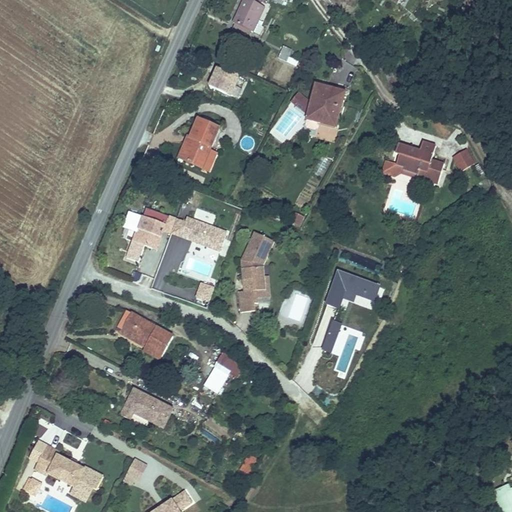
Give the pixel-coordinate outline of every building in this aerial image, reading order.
[(239,0),(234,10),(236,11),(251,19),(255,21),(260,12),(265,0),(239,0)] [(251,19),(236,11),(233,18),(248,25),(251,19)] [(266,15),(260,12),(255,21),(262,23),(266,15)] [(279,50),(288,54),(294,41),(285,37),(279,50)] [(392,82),(394,83),(399,79),(390,58),(381,48),(376,53),(384,61),(392,82)] [(213,70),(209,90),(231,95),(230,99),(241,102),(247,78),(231,74),(213,70)] [(305,112),(337,122),(348,85),(316,76),(310,95),(298,84),(289,94),(307,107),(305,112)] [(175,151),(202,163),(209,146),(219,121),(200,113),(192,130),(185,127),(175,151)] [(253,148),(253,139),(242,138),(242,148),(253,148)] [(447,158),(446,157),(434,154),(438,142),(426,138),(422,146),(405,140),(404,142),(400,153),(406,155),(404,163),(408,165),(407,168),(420,172),(418,176),(440,182),(447,158)] [(209,146),(202,163),(209,166),(216,149),(209,146)] [(469,149),(452,158),(460,173),(477,164),(469,149)] [(322,156),(314,172),(322,176),(330,160),(322,156)] [(169,237),(226,253),(232,231),(186,218),(185,221),(146,210),(144,217),(128,213),(124,228),(135,231),(132,243),(165,252),(169,237)] [(292,213),(289,224),(301,227),(304,216),(292,213)] [(246,264),(266,228),(258,225),(246,253),(246,264)] [(279,234),(266,228),(246,264),(247,281),(241,282),(241,304),(258,304),(258,296),(261,295),(262,287),(261,280),(270,280),(270,267),(269,254),(279,234)] [(275,267),(270,267),(270,280),(261,280),(262,287),(275,287),(275,267)] [(353,303),(355,297),(376,303),(381,286),(336,272),(326,306),(341,310),(344,300),(353,303)] [(210,304),(214,287),(200,283),(195,301),(210,304)] [(163,354),(174,335),(131,311),(122,326),(147,340),(144,344),(163,354)] [(323,352),(334,354),(341,324),(330,322),(323,352)] [(147,340),(122,326),(118,333),(143,347),(144,344),(147,340)] [(140,351),(158,362),(163,354),(144,344),(143,347),(140,351)] [(221,357),(208,380),(222,388),(236,366),(221,357)] [(222,388),(208,380),(204,385),(219,394),(222,388)] [(149,418),(147,422),(161,429),(173,409),(135,389),(124,409),(133,413),(134,411),(149,418)] [(202,410),(206,402),(194,396),(190,405),(202,410)] [(138,417),(147,422),(149,418),(134,411),(133,413),(124,409),(120,416),(128,420),(138,417)] [(64,461),(54,456),(56,452),(43,445),(34,462),(49,469),(46,475),(71,488),(74,481),(80,470),(69,464),(64,461)] [(239,470),(249,475),(257,459),(247,454),(239,470)] [(124,481),(131,485),(134,479),(140,482),(148,465),(134,459),(124,481)] [(49,469),(34,462),(30,470),(45,477),(46,475),(49,469)] [(511,497),(511,474),(495,481),(503,500),(511,497)] [(35,496),(41,484),(33,479),(26,491),(35,496)] [(74,497),(81,484),(74,481),(71,488),(67,494),(74,497)] [(177,511),(190,502),(183,492),(168,501),(157,508),(149,511),(177,511)] [(507,510),(511,507),(511,497),(503,500),(507,510)] [(155,504),(157,508),(168,501),(166,498),(155,504)]
